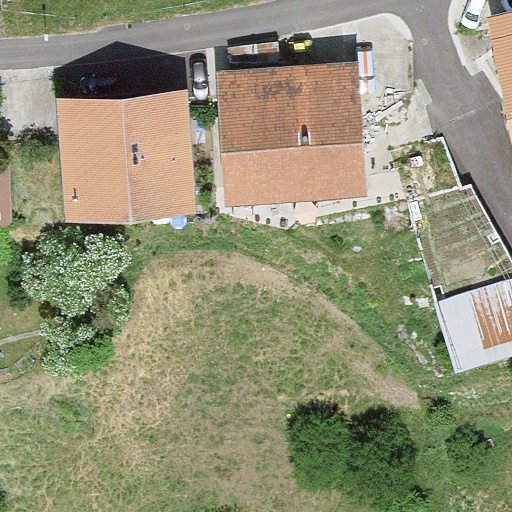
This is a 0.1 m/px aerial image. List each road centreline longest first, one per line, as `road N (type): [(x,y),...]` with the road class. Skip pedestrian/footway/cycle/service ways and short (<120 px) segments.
road 1 (residential): [(0,56),(120,46),(334,0)]
road 2 (residential): [(511,223),(464,161),(422,0)]
